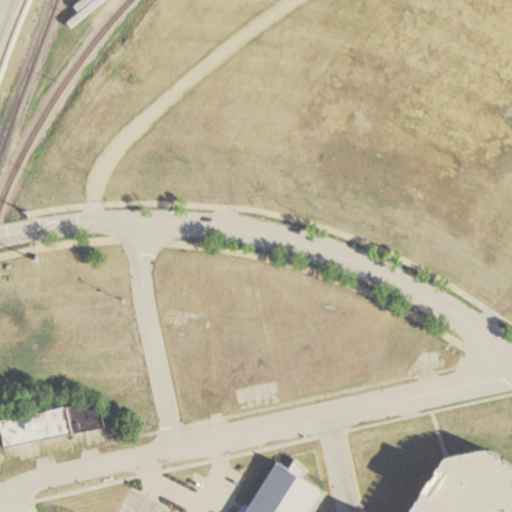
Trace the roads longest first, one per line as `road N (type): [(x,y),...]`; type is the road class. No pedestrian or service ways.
road 1 (tertiary): [(0,237),(141,222),(281,239),(385,277),(511,354)]
road 2 (residential): [(34,482),(511,373)]
road 3 (residential): [(174,448),(145,307),(141,222)]
